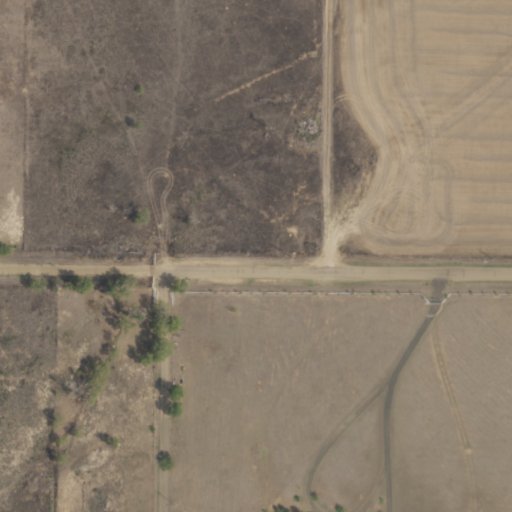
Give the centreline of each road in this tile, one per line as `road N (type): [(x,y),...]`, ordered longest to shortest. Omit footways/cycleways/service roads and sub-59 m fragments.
road 1 (residential): [(511,270),(0,266)]
road 2 (residential): [(162,511),(164,268)]
